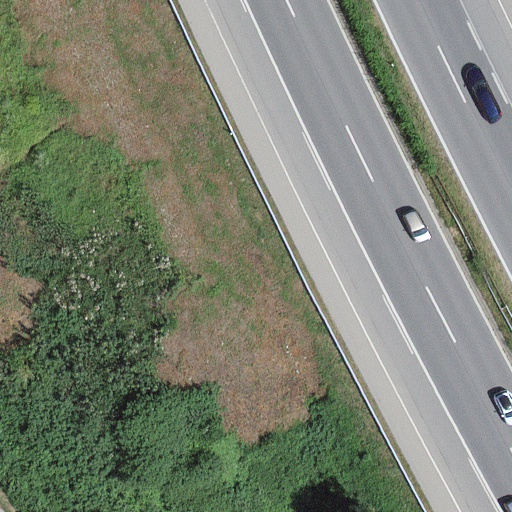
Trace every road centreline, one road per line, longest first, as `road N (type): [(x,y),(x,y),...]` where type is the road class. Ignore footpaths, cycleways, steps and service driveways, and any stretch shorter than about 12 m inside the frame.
road 1 (motorway): [(310,51),(511,451)]
road 2 (motorway): [(511,198),(412,0)]
